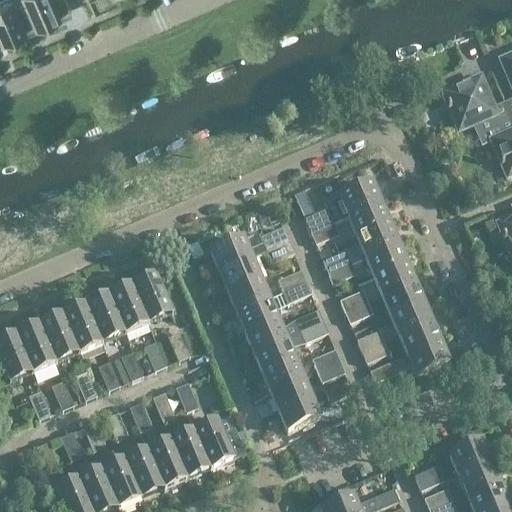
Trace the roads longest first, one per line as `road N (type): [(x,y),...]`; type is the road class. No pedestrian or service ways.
road 1 (residential): [(0,293),(392,130),(436,230)]
road 2 (residential): [(385,440),(294,230)]
road 3 (residential): [(0,91),(207,0)]
road 4 (residential): [(6,453),(190,374)]
road 5 (residential): [(496,368),(436,230)]
road 6 (residential): [(385,440),(505,390)]
